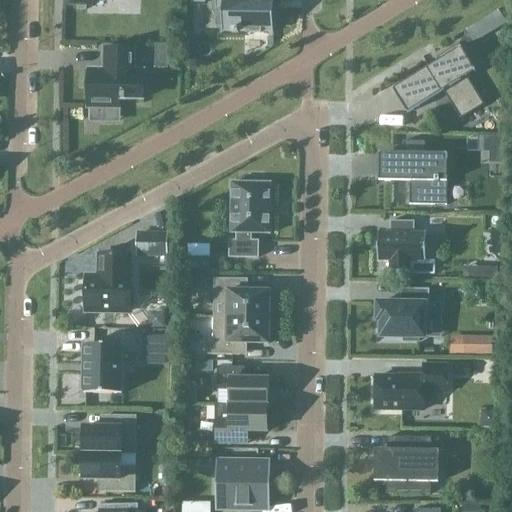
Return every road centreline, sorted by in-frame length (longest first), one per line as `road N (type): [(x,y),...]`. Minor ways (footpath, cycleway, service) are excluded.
road 1 (residential): [(11,511),(14,272),(308,113),(303,511)]
road 2 (residential): [(15,172),(18,0)]
